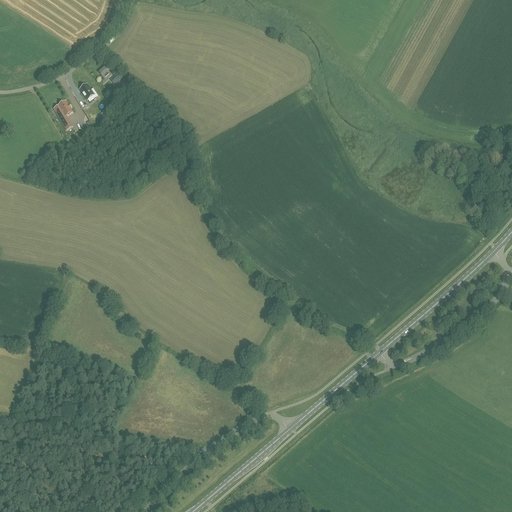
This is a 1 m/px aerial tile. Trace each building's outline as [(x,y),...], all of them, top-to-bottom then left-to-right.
[(108,79),(112,75),(105,68),(99,73),(104,79),(101,81),(104,84),(109,79),(108,79)] [(115,85),(123,77),(118,73),(111,80),(115,85)] [(129,89),(121,81),(117,84),(125,93),(129,89)] [(92,97),(97,94),(93,89),(91,90),(87,85),(80,90),(83,94),(82,95),(83,95),(85,98),(86,98),(90,103),(94,100),(92,97)] [(57,113),(67,131),(72,127),(66,117),(72,113),(71,110),(72,109),(69,104),(68,105),(66,102),(58,106),(61,111),(57,113)]
